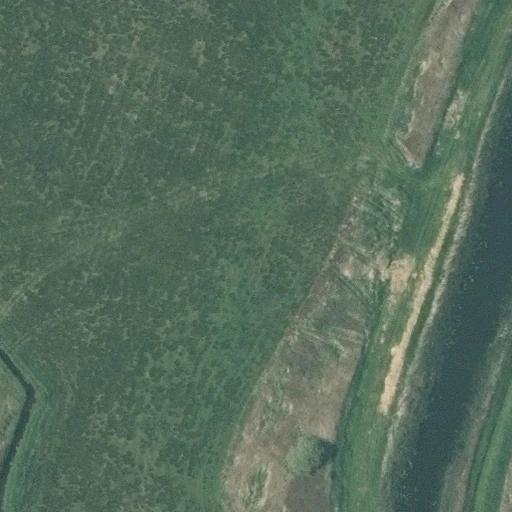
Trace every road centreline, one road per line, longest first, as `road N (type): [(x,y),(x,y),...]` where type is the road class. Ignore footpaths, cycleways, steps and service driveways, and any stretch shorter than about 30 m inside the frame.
road 1 (track): [(511,11),(451,131),(384,320),(353,455),(353,511)]
road 2 (track): [(476,511),(511,387)]
